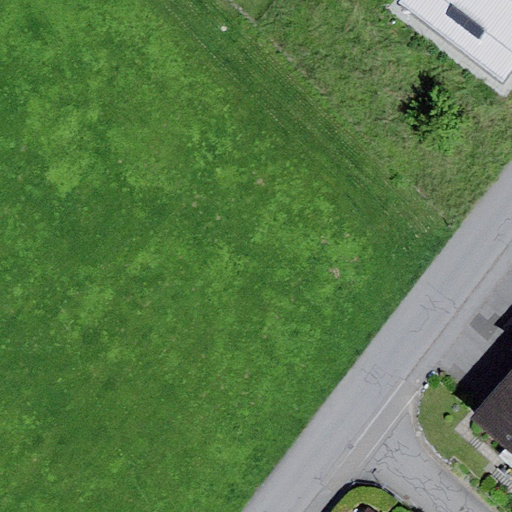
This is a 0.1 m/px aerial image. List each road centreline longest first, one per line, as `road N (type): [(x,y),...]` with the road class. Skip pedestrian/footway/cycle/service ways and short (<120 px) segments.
road 1 (residential): [(511,204),(355,418)]
road 2 (residential): [(355,418),(466,511)]
